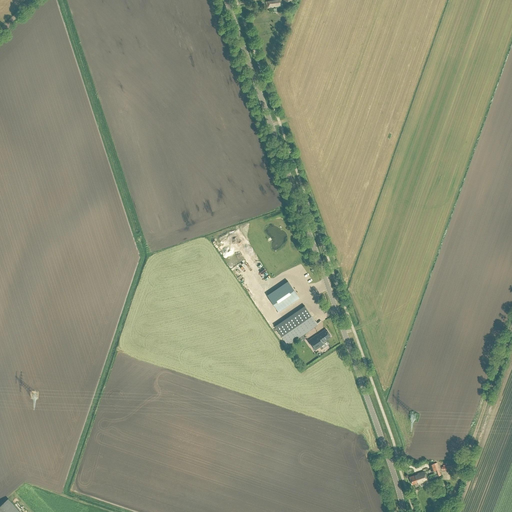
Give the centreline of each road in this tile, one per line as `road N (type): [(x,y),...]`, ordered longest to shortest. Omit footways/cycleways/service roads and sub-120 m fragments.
road 1 (tertiary): [(402,511),(226,0)]
road 2 (track): [(446,511),(511,325)]
